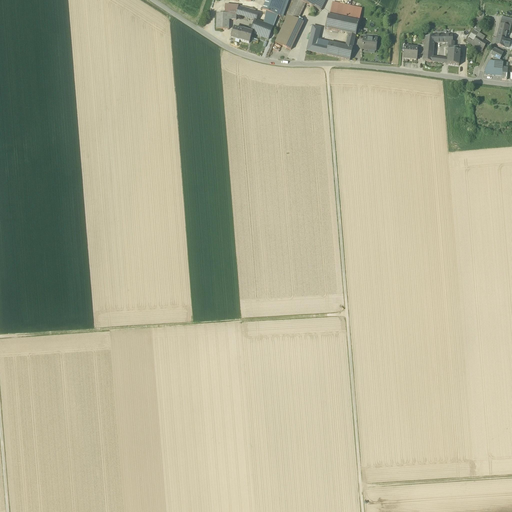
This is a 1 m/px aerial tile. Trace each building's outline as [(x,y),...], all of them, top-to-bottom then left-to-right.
[(266,0),(262,11),(266,12),(278,16),(280,17),(286,0),(266,0)] [(289,0),(286,0),(280,17),(283,18),(289,0)] [(294,0),(288,15),(288,16),(297,20),(304,3),(296,0),(294,0)] [(317,0),(313,8),(320,11),(325,0),(317,0)] [(332,3),(329,16),(350,21),(359,23),(362,9),(332,3)] [(270,35),(278,16),(266,12),(264,24),(256,21),(258,15),(256,14),(256,13),(255,13),(254,14),(240,10),(240,7),(225,5),(225,15),(236,15),(238,16),(254,20),(251,30),(250,33),(252,33),(261,37),(263,32),(270,35)] [(236,20),(236,15),(225,15),(217,14),(216,30),(228,30),(229,20),(236,20)] [(297,20),(288,16),(275,43),(291,50),(304,23),(297,20)] [(347,34),(350,21),(329,16),(328,16),(325,29),(347,34)] [(511,19),(502,17),(501,21),(500,24),(511,27),(511,23),(511,22),(511,19)] [(347,41),(354,43),(359,23),(350,21),(347,34),(348,34),(348,35),(348,36),(347,41)] [(497,37),(505,40),(507,34),(509,35),(511,27),(500,24),(497,37)] [(311,35),(310,35),(319,37),(321,28),(313,27),(311,35)] [(471,34),(476,37),(477,36),(479,33),(481,30),(477,27),(477,28),(475,27),(471,34)] [(235,40),(240,41),(243,30),(234,28),(231,38),(235,40)] [(248,32),(243,30),(240,41),(249,44),(252,33),(250,33),(251,30),(249,29),(248,32)] [(467,42),(481,51),(486,44),(482,41),(481,40),(482,39),(477,36),(476,37),(471,34),(468,39),(467,42)] [(434,36),(434,37),(434,43),(448,43),(448,51),(460,51),(460,48),(454,48),(454,43),(452,42),(452,36),(434,36)] [(423,61),(432,62),(433,57),(434,43),(434,37),(425,37),(424,46),(424,55),(423,61)] [(362,50),(370,51),(370,49),(376,50),(377,40),(364,38),(362,50)] [(508,41),(497,38),(495,45),(508,48),(509,47),(510,41),(508,41)] [(317,45),(318,41),(309,39),(307,51),(306,51),(326,56),(328,47),(317,45)] [(329,43),(328,47),(326,56),(350,61),(353,48),(345,47),(329,43)] [(403,59),(416,61),(417,54),(418,48),(417,48),(405,47),(404,47),(404,53),(403,59)] [(494,57),(500,60),(503,54),(494,50),(491,56),(494,57)] [(448,65),(459,66),(460,51),(448,51),(448,59),(447,63),(448,65)] [(503,66),(503,62),(500,60),(494,57),(492,62),(489,62),(484,72),(484,75),(502,77),(503,66)]
